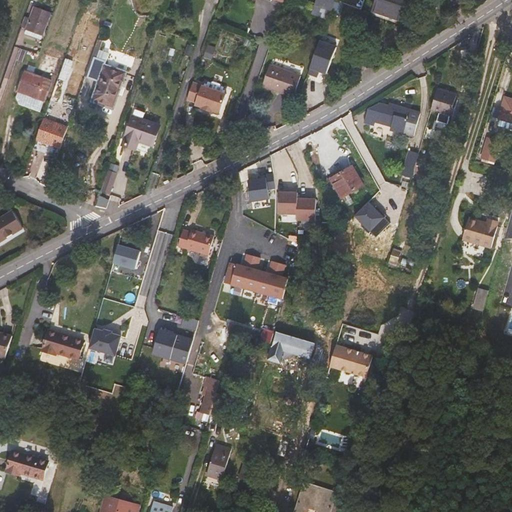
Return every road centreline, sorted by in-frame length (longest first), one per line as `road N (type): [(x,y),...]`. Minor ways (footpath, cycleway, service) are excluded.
road 1 (residential): [(105,221),(381,87),(488,13)]
road 2 (residential): [(0,285),(105,221)]
